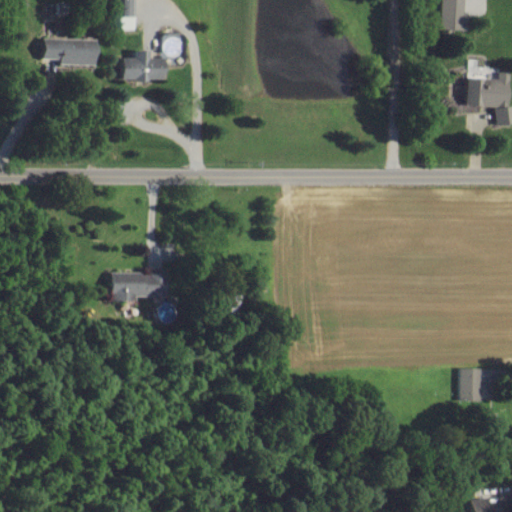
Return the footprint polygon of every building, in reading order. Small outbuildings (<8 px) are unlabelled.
[(133,30),(132,0),(111,0),(113,30),(133,30)] [(462,0),(438,0),(438,29),(462,30),(462,0)] [(56,64),(92,65),(92,39),(39,38),(39,60),(56,60),(56,64)] [(159,57),(145,57),(146,50),(130,50),(130,58),(118,58),(118,80),(159,80),(159,57)] [(511,124),(511,106),(506,105),(506,72),(495,72),(495,78),(464,77),(463,105),(493,106),(493,123),(511,124)] [(106,273),(107,299),(164,297),(163,271),(106,273)] [(237,314),(238,294),(221,293),(220,313),(237,314)] [(479,367),(457,368),(458,401),(479,400),(479,367)] [(499,511),(497,511),(484,511),(483,498),(468,500),(469,511),(499,511)]
